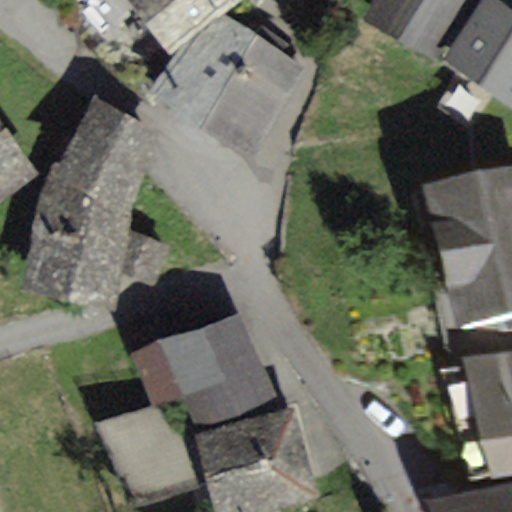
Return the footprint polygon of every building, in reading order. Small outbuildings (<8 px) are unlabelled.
[(130,0),(172,55),(225,12),(241,0),(130,0)] [(354,0),(345,15),(416,56),(449,0),(354,0)] [(464,0),(425,61),(511,116),(511,16),(486,0),(464,0)] [(306,67),(225,12),(172,55),(148,97),(254,160),(306,67)] [(145,135),(71,103),(39,177),(113,209),(145,135)] [(511,188),(403,207),(425,336),(511,321),(511,188)] [(111,221),(24,192),(0,286),(0,290),(93,308),(111,221)] [(129,233),(115,270),(152,283),(166,246),(129,233)] [(234,312),(134,350),(171,447),(271,409),(234,312)] [(511,474),(511,362),(437,378),(460,485),(511,474)] [(150,417),(85,439),(110,511),(126,511),(176,495),(150,417)] [(279,424),(179,450),(195,511),(271,511),(300,504),(279,424)] [(499,511),(497,503),(450,511),(499,511)]
